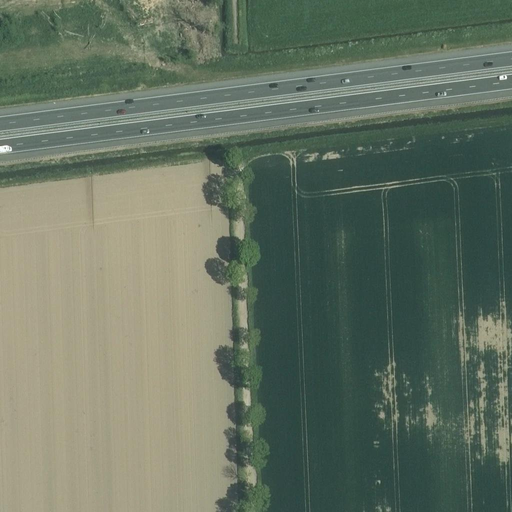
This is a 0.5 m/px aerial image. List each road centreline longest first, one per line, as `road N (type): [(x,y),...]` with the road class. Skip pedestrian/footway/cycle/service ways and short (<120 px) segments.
road 1 (motorway): [(0,147),(511,81)]
road 2 (motorway): [(511,58),(0,124)]
road 3 (track): [(251,511),(236,150)]
